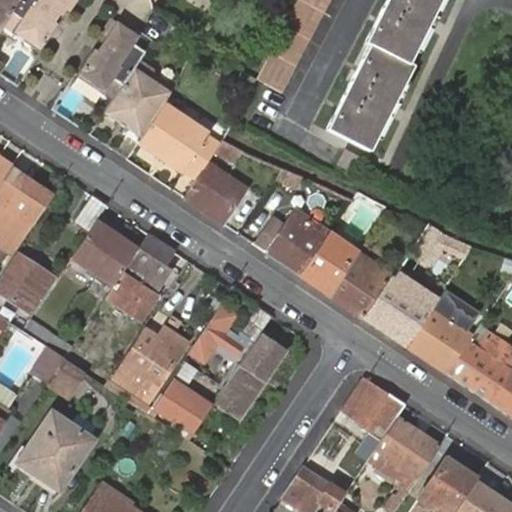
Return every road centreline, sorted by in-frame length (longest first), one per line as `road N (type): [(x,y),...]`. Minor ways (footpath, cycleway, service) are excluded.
road 1 (residential): [(351,340),(0,103)]
road 2 (residential): [(238,511),(351,340)]
road 3 (residential): [(511,446),(351,340)]
